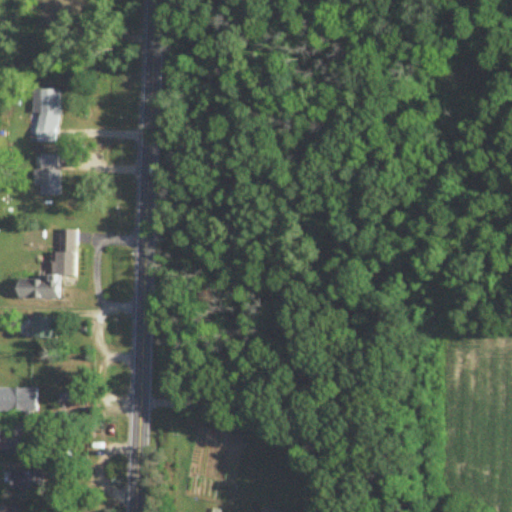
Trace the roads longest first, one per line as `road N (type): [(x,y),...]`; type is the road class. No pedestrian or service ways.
road 1 (tertiary): [(135,511),(145,238)]
road 2 (tertiary): [(145,238),(153,0)]
